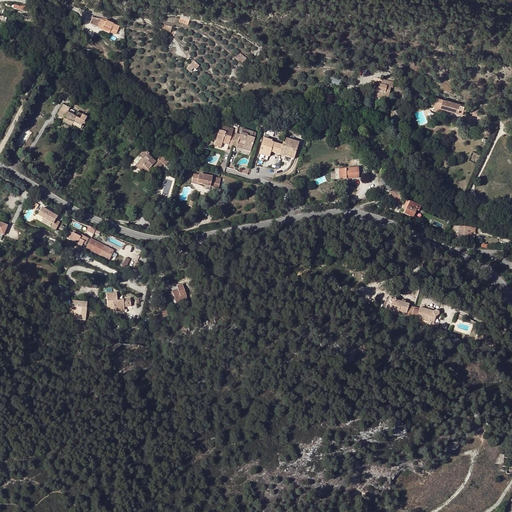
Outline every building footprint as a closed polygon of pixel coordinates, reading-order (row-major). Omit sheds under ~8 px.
[(13,9),(30,14),(31,9),(24,7),(19,6),(14,5),(13,8),(13,9)] [(188,25),(191,17),(182,14),(179,22),(188,25)] [(199,67),(194,61),(186,69),(190,73),(194,68),(196,70),(199,67)] [(330,85),(341,86),(341,77),(330,77),(330,85)] [(374,83),(371,94),(388,98),(391,88),(393,88),(394,83),(382,80),(381,85),(374,83)] [(67,85),(63,92),(64,93),(74,98),(78,91),(67,85)] [(437,98),(435,107),(441,109),(459,113),(459,115),(463,115),(463,114),(465,114),(466,112),(467,113),(468,109),(465,108),(466,107),(437,98)] [(64,120),(63,122),(67,124),(72,115),(68,113),(70,109),(63,105),(57,116),(64,120)] [(430,112),(428,118),(438,121),(439,115),(430,112)] [(71,127),(72,125),(74,123),(82,128),(84,125),(84,123),(87,118),(82,115),(80,119),(75,117),(72,115),(67,124),(71,127)] [(237,146),(244,148),(243,150),(251,153),(255,139),(252,138),(254,133),(242,129),(241,135),(237,134),(235,138),(232,136),(233,130),(223,127),(221,132),(219,132),(216,142),(222,144),(233,147),(237,148),(237,146)] [(280,156),(281,152),(286,154),(285,157),(294,160),(299,143),(286,140),(285,144),(283,143),(282,146),(272,143),(270,142),(270,141),(264,139),(259,155),(269,158),(271,153),(280,156)] [(139,159),(140,158),(145,152),(146,151),(145,150),(137,158),(139,159)] [(149,155),(148,156),(145,152),(140,158),(142,160),(135,166),(140,170),(141,170),(143,173),(145,171),(148,173),(153,169),(151,168),(152,167),(153,165),(155,167),(161,162),(163,165),(165,167),(169,163),(165,159),(162,157),(157,162),(149,155)] [(250,168),(246,167),(245,170),(241,169),(240,172),(240,173),(248,175),(248,174),(250,168)] [(358,168),(338,170),(339,180),(359,178),(358,168)] [(203,186),(210,188),(213,178),(200,175),(198,184),(203,185),(203,186)] [(380,182),(387,190),(390,188),(383,180),(380,182)] [(393,191),(390,194),(394,200),(402,195),(396,189),(393,191)] [(410,202),(410,203),(407,209),(404,214),(413,218),(417,211),(419,212),(421,207),(410,202)] [(55,220),(56,217),(41,208),(37,215),(52,224),(50,227),(55,230),(60,222),(55,220)] [(475,233),(475,228),(459,227),(459,239),(469,240),(470,236),(471,236),(472,233),(475,233)] [(84,238),(84,237),(81,235),(80,238),(75,235),(72,234),(69,240),(83,247),(84,244),(85,245),(88,240),(84,238)] [(113,252),(90,240),(86,249),(109,260),(113,252)] [(174,297),(175,300),(176,304),(184,301),(184,300),(187,299),(182,286),(177,288),(172,290),(166,292),(169,299),(174,297)] [(116,293),(106,294),(108,310),(113,309),(114,312),(124,311),(124,308),(124,305),(126,305),(126,308),(131,307),(130,299),(123,300),(123,301),(117,302),(116,293)] [(383,311),(388,313),(389,311),(398,314),(398,312),(406,314),(406,317),(411,318),(414,308),(409,306),(409,305),(405,304),(401,302),(395,301),(395,300),(395,299),(394,298),(393,298),(392,298),(391,298),(390,299),(390,300),(390,301),(390,302),(391,303),(386,302),(383,311)] [(72,301),(72,308),(76,308),(79,308),(79,311),(76,310),(75,317),(86,319),(87,303),(72,301)] [(430,311),(425,310),(420,308),(419,309),(414,308),(411,318),(416,320),(417,317),(424,319),(424,321),(433,324),(436,317),(437,316),(438,316),(438,315),(438,314),(439,314),(438,313),(438,312),(437,311),(436,311),(435,311),(434,311),(433,312),(430,311)]
